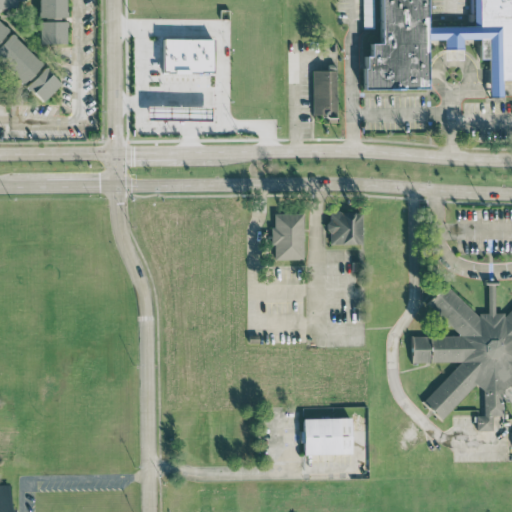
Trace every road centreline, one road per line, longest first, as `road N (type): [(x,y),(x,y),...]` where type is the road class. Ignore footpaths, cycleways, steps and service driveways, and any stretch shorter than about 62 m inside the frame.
road 1 (tertiary): [(114,0),(113,185),(141,283),(147,511)]
road 2 (tertiary): [(511,159),(326,150),(0,152)]
road 3 (tertiary): [(113,185),(317,182),(511,192)]
